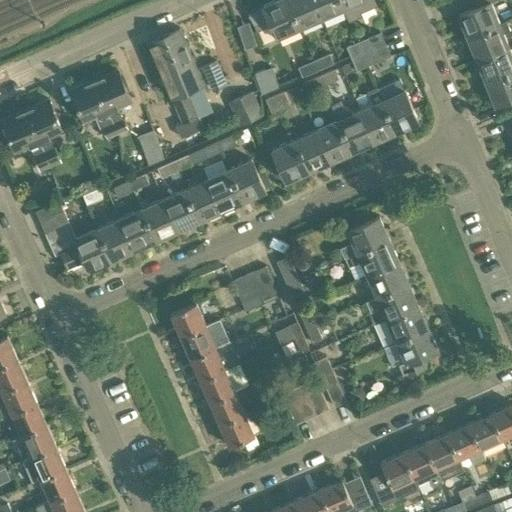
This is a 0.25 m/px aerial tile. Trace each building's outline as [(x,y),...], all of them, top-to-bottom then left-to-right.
[(286,0),(273,0),(262,5),(247,12),(257,33),(272,26),(277,38),(299,28),(286,0)] [(321,18),(313,0),(286,0),(299,28),(321,18)] [(343,8),(339,0),(313,0),(321,18),(343,8)] [(339,0),(343,8),(349,21),(350,20),(349,17),(376,5),(373,0),(339,0)] [(459,17),(467,37),(498,24),(489,4),(498,0),(469,0),(473,8),(457,15),(458,17),(459,17)] [(498,24),(467,37),(476,59),(507,47),(502,34),(508,31),(504,21),(498,24)] [(163,35),(196,114),(208,109),(198,87),(202,85),(179,28),(163,35)] [(362,54),(385,44),(379,31),(356,41),(362,54)] [(196,114),(163,35),(147,41),(171,98),(181,121),(196,114)] [(362,54),(356,41),(344,47),(349,59),(362,54)] [(385,44),(362,54),(367,66),(390,56),(385,44)] [(511,58),(507,47),(476,59),(485,82),(511,70),(511,58)] [(312,61),(316,70),(333,63),(329,53),(312,61)] [(367,66),(362,54),(349,59),(355,72),(367,66)] [(213,61),(202,62),(204,81),(215,80),(213,61)] [(316,70),(312,61),(298,67),(302,76),(316,70)] [(271,67),(267,68),(254,73),(261,94),(278,87),(271,67)] [(334,69),(319,76),(323,85),(338,78),(334,69)] [(94,80),(118,134),(129,129),(123,117),(122,118),(119,112),(119,111),(117,106),(130,101),(117,70),(94,80)] [(511,70),(485,82),(493,102),(494,104),(511,97),(511,70)] [(323,85),(319,76),(303,83),(307,92),(323,85)] [(118,134),(94,80),(70,90),(83,121),(97,115),(97,116),(95,117),(101,132),(105,134),(106,139),(118,134)] [(395,132),(381,100),(375,88),(365,92),(371,105),(359,110),(373,142),(395,132)] [(395,132),(415,123),(416,123),(418,122),(404,90),(381,100),(395,132)] [(274,95),(281,111),(291,107),(284,91),(274,95)] [(262,115),(251,92),(229,102),(239,125),(262,115)] [(281,111),(274,95),(265,99),(272,115),(281,111)] [(25,109),(41,144),(50,140),(48,135),(62,129),(49,99),(25,109)] [(41,144),(25,109),(2,119),(16,150),(29,144),(31,149),(41,144)] [(373,142),(359,110),(337,120),(351,151),(373,142)] [(351,151),(337,120),(315,129),(330,161),(351,151)] [(153,129),(152,130),(137,135),(148,165),(164,158),(153,129)] [(330,161),(315,129),(293,139),(308,171),(330,161)] [(217,141),(221,151),(236,144),(232,135),(217,141)] [(308,171),(293,139),(271,148),(286,181),(289,180),(308,171)] [(221,151),(217,141),(195,151),(199,161),(221,151)] [(44,150),(51,166),(62,161),(55,145),(44,150)] [(51,166),(44,150),(33,155),(40,170),(51,166)] [(195,151),(172,161),(177,171),(199,161),(195,151)] [(229,168),(243,200),(262,191),(263,192),(265,191),(251,158),(229,168)] [(177,171),(172,161),(157,168),(161,178),(177,171)] [(229,168),(207,178),(221,210),(243,200),(229,168)] [(129,180),(133,190),(149,183),(144,173),(129,180)] [(221,210),(207,178),(185,188),(199,220),(221,210)] [(133,190),(129,180),(113,187),(117,197),(133,190)] [(103,197),(99,188),(98,188),(83,195),(86,204),(103,197)] [(185,188),(163,198),(177,230),(199,220),(185,188)] [(177,230),(163,198),(141,208),(155,240),(177,230)] [(40,221),(64,210),(59,200),(35,211),(40,221)] [(155,240),(141,208),(119,217),(133,250),(155,240)] [(64,210),(40,221),(45,232),(69,221),(64,210)] [(356,253),(390,238),(380,216),(346,230),(352,243),(341,248),(344,257),(356,252),(356,253)] [(119,217),(97,227),(111,259),(133,250),(119,217)] [(69,221),(45,232),(50,244),(74,232),(69,221)] [(74,232),(50,244),(55,255),(61,253),(67,268),(85,260),(89,270),(92,269),(92,268),(111,259),(97,227),(76,237),(74,232)] [(356,252),(344,257),(349,267),(351,266),(356,279),(366,275),(399,260),(390,238),(356,253),(356,252)] [(285,285),(298,279),(288,256),(275,261),(285,285)] [(399,260),(366,275),(376,297),(409,282),(399,260)] [(265,265),(254,270),(267,302),(279,297),(265,265)] [(267,302),(254,270),(243,275),(256,307),(267,302)] [(256,307),(243,275),(231,280),(245,312),(256,307)] [(298,279),(285,285),(290,295),(303,290),(298,279)] [(419,304),(409,282),(376,297),(386,319),(419,304)] [(179,336),(206,324),(196,301),(169,313),(179,336)] [(419,304),(386,319),(373,324),(382,346),(395,340),(395,341),(428,326),(419,304)] [(306,328),(316,324),(308,307),(298,311),(306,328)] [(286,340),(302,333),(293,314),(284,319),(287,325),(280,329),(285,340),(286,340)] [(216,346),(206,324),(179,336),(189,358),(216,346)] [(322,339),(316,324),(306,328),(312,343),(322,339)] [(438,348),(428,326),(395,341),(404,360),(398,362),(397,363),(404,375),(428,365),(423,355),(438,348)] [(302,333),(286,340),(292,354),(308,347),(302,333)] [(0,364),(17,357),(7,334),(0,337),(0,364)] [(226,367),(216,346),(189,358),(199,379),(226,367)] [(319,375),(333,369),(327,355),(313,361),(319,375)] [(27,379),(17,357),(0,364),(0,389),(0,390),(27,379)] [(226,367),(199,379),(209,401),(236,389),(226,367)] [(333,369),(319,375),(333,407),(347,401),(333,369)] [(315,378),(292,388),(297,398),(308,393),(319,388),(315,378)] [(27,379),(0,390),(10,412),(36,401),(27,379)] [(365,397),(361,387),(351,392),(356,401),(365,397)] [(292,388),(281,393),(285,403),(297,398),(292,388)] [(319,388),(308,393),(317,415),(329,409),(319,388)] [(245,411),(236,389),(209,401),(219,423),(245,411)] [(308,393),(297,398),(306,419),(317,415),(308,393)] [(297,398),(285,403),(294,424),(295,424),(306,419),(297,398)] [(46,423),(36,401),(10,412),(20,435),(46,423)] [(511,402),(490,412),(502,438),(511,433),(511,402)] [(255,434),(245,411),(219,423),(229,446),(255,434)] [(490,412),(468,422),(480,448),(502,438),(490,412)] [(468,422),(446,432),(458,458),(469,453),(474,464),(485,459),(480,448),(468,422)] [(56,445),(46,423),(20,435),(29,457),(56,445)] [(458,458),(446,432),(424,442),(436,467),(458,458)] [(436,467),(424,442),(402,451),(414,477),(436,467)] [(56,445),(29,457),(39,479),(65,467),(56,445)] [(386,475),(372,481),(380,499),(394,493),(391,487),(414,477),(402,451),(380,461),(386,475)] [(75,489),(65,467),(39,479),(49,501),(75,489)] [(319,488),(329,511),(356,511),(359,511),(355,503),(370,497),(366,488),(365,488),(349,495),(342,478),(319,488)] [(511,490),(511,480),(503,485),(506,493),(511,490)] [(477,494),(481,503),(492,499),(489,490),(488,490),(484,481),(473,485),(477,494)] [(329,511),(319,488),(297,498),(303,511),(329,511)] [(85,511),(75,489),(49,501),(37,506),(39,511),(50,511),(53,511),(85,511)] [(481,503),(477,494),(462,501),(465,509),(481,503)] [(303,511),(297,498),(275,507),(277,511),(303,511)] [(0,508),(1,511),(11,511),(7,503),(0,505),(0,508)]
